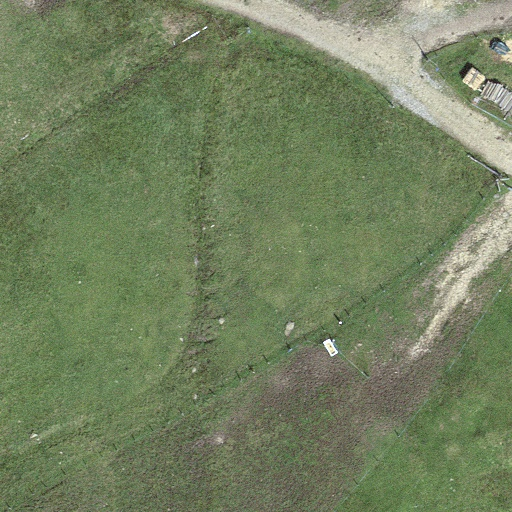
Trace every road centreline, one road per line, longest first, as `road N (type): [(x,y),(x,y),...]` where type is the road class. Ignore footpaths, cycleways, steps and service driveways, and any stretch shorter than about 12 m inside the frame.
road 1 (track): [(511,204),(228,511)]
road 2 (track): [(511,14),(477,15),(362,48)]
